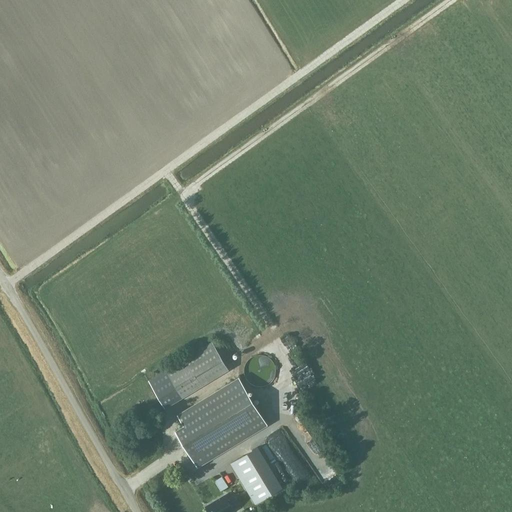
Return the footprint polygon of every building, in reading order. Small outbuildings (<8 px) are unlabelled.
[(212,342),(148,381),(165,408),(229,369),(212,342)] [(276,375),(276,372),(276,369),(275,366),(273,363),(271,360),(268,358),(265,357),(262,356),(259,356),(256,357),(253,358),(250,360),(248,362),(246,364),(245,367),(244,371),(244,374),(245,377),(246,380),(248,383),(250,385),(253,386),(256,387),(259,388),(262,388),(266,387),(268,385),(271,383),(273,381),(275,378),(276,375)] [(197,467),(267,425),(239,377),(178,414),(184,424),(175,430),(197,467)] [(258,447),(230,463),(255,504),(282,487),(258,447)] [(230,511),(234,510),(225,496),(205,507),(208,511),(230,511)]
